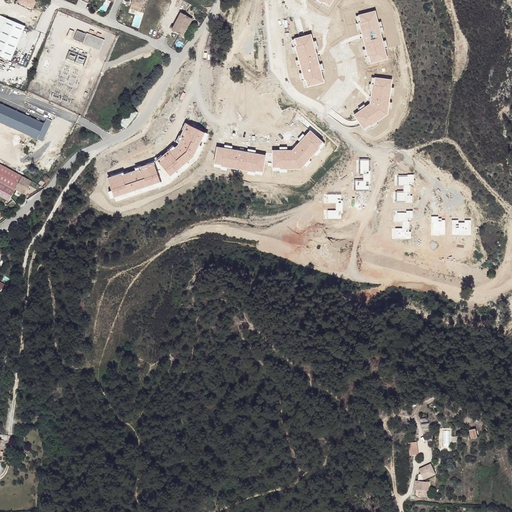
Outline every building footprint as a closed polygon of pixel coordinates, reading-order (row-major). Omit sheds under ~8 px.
[(20,0),(19,4),(35,10),(38,0),(20,0)] [(142,0),(131,0),(130,6),(140,10),(142,0)] [(334,0),(316,0),(329,8),(334,0)] [(388,59),(375,11),(357,15),(370,64),(388,59)] [(193,18),(181,12),(171,28),(183,35),(193,18)] [(273,12),(265,13),(268,42),(275,41),(273,12)] [(0,55),(9,60),(25,26),(0,15),(0,55)] [(77,31),(74,40),(87,44),(86,46),(100,51),(104,40),(90,35),(90,36),(77,31)] [(324,83),(311,34),(293,39),(306,88),(324,83)] [(370,104),(354,115),(365,130),(388,115),(392,80),(373,78),(370,104)] [(40,91),(42,83),(33,82),(31,89),(40,91)] [(44,120),(0,101),(0,121),(36,137),(44,120)] [(122,125),(125,128),(138,112),(130,106),(118,121),(120,123),(119,125),(121,127),(122,125)] [(158,162),(170,176),(192,158),(205,133),(188,125),(178,145),(158,162)] [(292,150),(272,150),(273,170),(300,169),(323,142),(310,131),(292,150)] [(266,156),(217,147),(213,165),(263,174),(266,156)] [(358,180),(358,189),(369,189),(369,180),(370,180),(370,173),(369,173),(369,160),(360,160),(360,173),(365,173),(365,180),(358,180)] [(23,176),(0,162),(0,180),(1,181),(0,182),(0,196),(9,202),(16,189),(23,176)] [(108,180),(114,198),(160,182),(154,165),(108,180)] [(41,178),(46,182),(50,178),(46,174),(41,178)] [(414,174),(407,174),(407,176),(399,176),(399,185),(404,185),(404,192),(397,192),(397,201),(406,201),(406,203),(412,203),(412,197),(410,197),(410,185),(412,185),(412,180),(414,180),(414,174)] [(32,180),(23,176),(16,189),(25,193),(32,180)] [(328,210),(328,218),(341,218),(341,210),(343,210),(343,203),(341,203),(341,194),(328,194),(328,202),(336,202),(336,210),(328,210)] [(69,199),(65,201),(68,211),(77,206),(69,199)] [(413,211),(406,210),(406,212),(397,212),(397,221),(402,221),(402,228),(395,228),(395,237),(404,237),(404,239),(411,239),(411,233),(409,233),(409,221),(411,221),(411,216),(413,216),(413,211)] [(431,235),(445,235),(445,220),(442,220),(442,218),(438,218),(438,216),(431,216),(431,235)] [(456,220),(452,220),(452,235),(470,235),(471,220),(465,220),(465,223),(456,223),(456,220)] [(474,430),(474,439),(482,438),(481,429),(474,430)] [(411,442),(412,455),(420,455),(419,442),(411,442)] [(426,481),(424,481),(424,479),(436,474),(431,464),(419,469),(421,473),(419,474),(419,476),(418,480),(416,480),(415,489),(419,490),(419,496),(426,497),(426,490),(425,490),(426,481)]
